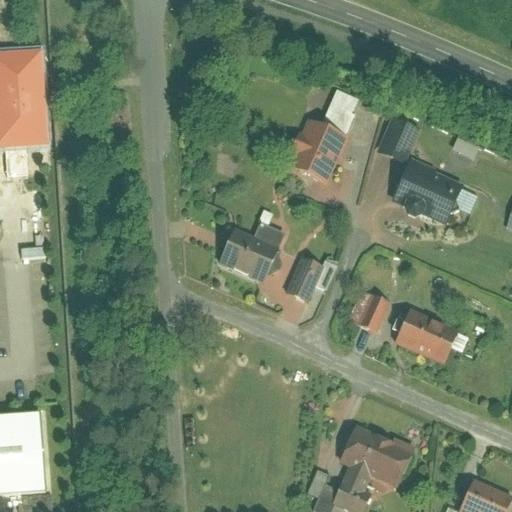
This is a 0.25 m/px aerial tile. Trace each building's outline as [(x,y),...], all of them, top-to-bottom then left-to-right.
[(45,58),(0,59),(0,155),(49,153),(45,58)] [(338,92),(323,129),(348,139),(363,102),(338,92)] [(422,132),(394,119),(379,154),(406,167),(422,132)] [(328,188),(348,139),(323,129),(309,123),(290,172),(328,188)] [(463,188),(410,165),(393,204),(446,226),(463,188)] [(286,235),(263,226),(256,242),(279,252),(286,235)] [(256,242),(237,235),(223,269),(265,286),(279,252),(256,242)] [(325,268),(304,259),(289,295),(310,304),(325,268)] [(363,291),(350,322),(378,335),(392,303),(363,291)] [(411,314),(397,346),(445,367),(453,350),(465,355),(472,340),(411,314)] [(0,497),(44,495),(39,420),(0,423),(0,497)] [(415,453),(358,429),(344,463),(351,466),(374,476),(401,488),(415,453)] [(335,505),(351,511),(364,511),(371,498),(365,495),(374,476),(351,466),(341,491),(335,505)] [(329,477),(319,473),(310,493),(320,498),(326,485),(329,477)] [(508,511),(511,505),(511,499),(475,484),(462,511),(508,511)] [(320,498),(315,510),(319,511),(331,511),(335,505),(341,491),(326,485),(320,498)]
